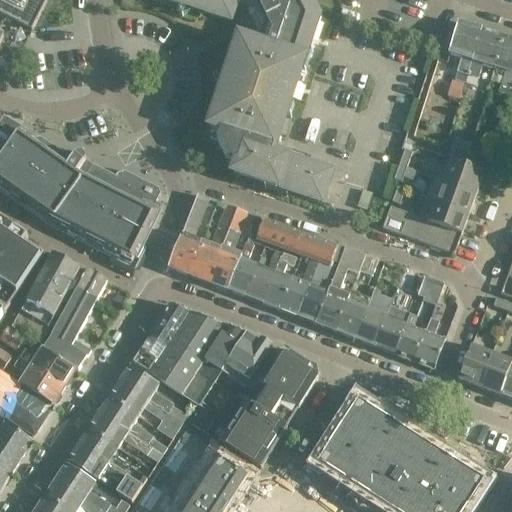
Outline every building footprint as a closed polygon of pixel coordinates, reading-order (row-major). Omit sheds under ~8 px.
[(0,0),(0,15),(31,31),(30,31),(32,32),(48,0),(0,0)] [(322,203),(331,175),(273,156),(318,17),(307,14),(311,2),(309,0),(165,0),(230,21),(236,3),(256,10),(260,16),(264,24),(257,45),(239,39),(210,128),(221,131),(217,143),(226,160),(237,164),(233,174),(322,203)] [(457,23),(448,55),(449,55),(460,59),(454,81),(465,84),(481,30),(457,23)] [(493,68),(503,37),(481,30),(465,84),(476,88),(482,65),(493,68)] [(511,39),(503,37),(493,68),(505,72),(498,94),(510,98),(511,90),(511,39)] [(452,82),(447,97),(459,101),(464,85),(452,82)] [(4,118),(0,123),(0,158),(17,133),(21,128),(4,118)] [(0,188),(50,225),(139,269),(147,251),(141,249),(157,215),(160,207),(155,204),(160,195),(158,189),(124,172),(121,173),(119,178),(94,167),(85,161),(86,160),(85,156),(80,153),(75,154),(71,160),(39,138),(36,139),(33,144),(17,133),(0,158),(0,188)] [(467,160),(470,151),(473,136),(461,133),(459,140),(454,139),(449,155),(467,160)] [(398,166),(406,169),(411,154),(404,151),(398,166)] [(466,162),(468,163),(491,171),(492,169),(495,160),(483,156),(482,158),(473,154),(473,152),(470,151),(467,160),(466,162)] [(495,160),(492,169),(511,174),(511,155),(497,151),(495,160)] [(442,182),(476,194),(484,173),(449,161),(442,182)] [(406,169),(398,166),(393,181),(401,184),(406,169)] [(476,194),(442,182),(434,202),(468,215),(476,194)] [(404,191),(397,188),(391,204),(399,206),(404,191)] [(168,270),(188,277),(201,242),(194,240),(209,201),(198,196),(168,270)] [(468,215),(434,202),(427,222),(427,223),(461,235),(468,215)] [(207,285),(236,211),(226,207),(211,246),(201,242),(188,277),(207,285)] [(453,256),(461,235),(427,223),(427,222),(390,208),(382,230),(452,255),(452,256),(453,256)] [(236,211),(207,285),(227,292),(240,257),(232,254),(247,214),(236,211)] [(255,218),(240,257),(227,292),(244,299),(257,267),(247,263),(253,248),(250,246),(261,220),(255,218)] [(337,247),(263,220),(256,242),(309,261),(317,264),(330,268),(337,247)] [(0,322),(44,257),(0,226),(0,322)] [(344,250),(328,294),(315,327),(334,334),(349,297),(339,293),(347,272),(358,276),(359,273),(365,257),(344,250)] [(257,267),(244,299),(262,306),(280,258),(278,257),(279,254),(274,252),(267,270),(262,269),(266,260),(260,258),(257,267)] [(281,259),(280,258),(262,306),(279,313),(291,280),(282,276),(287,266),(293,268),(296,260),(283,255),(281,259)] [(25,304),(11,329),(39,344),(77,275),(83,279),(76,291),(97,302),(108,283),(81,268),(79,271),(53,256),(27,305),(25,304)] [(371,277),(377,261),(365,257),(359,273),(371,277)] [(296,319),(317,264),(309,261),(301,283),(291,280),(279,313),(296,319)] [(511,262),(500,295),(511,300),(511,262)] [(317,264),(296,319),(315,327),(328,294),(318,290),(322,279),(326,281),(330,269),(330,268),(317,264)] [(404,271),(397,290),(417,297),(424,278),(404,271)] [(424,278),(417,297),(424,299),(423,303),(435,307),(437,304),(438,304),(440,296),(444,285),(424,278)] [(374,349),(395,293),(376,286),(370,300),(354,342),(374,349)] [(97,302),(76,291),(65,311),(86,322),(97,302)] [(350,293),(349,297),(334,334),(354,342),(370,300),(350,293)] [(510,306),(495,300),(492,308),(507,313),(510,306)] [(166,350),(190,314),(173,307),(168,308),(148,339),(148,340),(131,365),(148,376),(165,350),(166,350)] [(390,308),(374,349),(393,357),(405,325),(409,315),(390,308)] [(43,350),(42,350),(76,372),(78,373),(87,359),(91,352),(75,343),(86,322),(65,311),(51,336),(51,337),(43,350)] [(165,350),(148,376),(182,398),(228,328),(190,314),(166,350),(165,350)] [(413,365),(425,333),(413,329),(417,319),(409,315),(405,325),(393,357),(413,365)] [(433,372),(444,341),(434,337),(439,323),(430,320),(425,333),(413,365),(433,372)] [(228,328),(182,398),(190,403),(199,409),(222,374),(247,336),(244,335),(228,328)] [(7,330),(0,340),(0,342),(16,354),(25,340),(7,330)] [(247,336),(222,374),(239,385),(243,379),(249,383),(271,349),(260,341),(258,344),(247,336)] [(457,381),(458,381),(478,389),(491,355),(470,347),(470,348),(458,380),(457,380),(457,381)] [(20,360),(65,390),(76,372),(42,350),(36,360),(25,352),(20,360)] [(278,352),(220,444),(260,469),(286,429),(285,428),(297,409),(298,410),(318,378),(317,370),(286,350),(278,352)] [(11,359),(0,351),(0,372),(2,374),(11,359)] [(511,362),(491,355),(478,389),(499,397),(511,364),(511,362)] [(53,407),(65,390),(20,360),(13,369),(25,377),(19,385),(53,407)] [(154,394),(158,387),(130,368),(118,385),(182,426),(187,418),(173,408),(174,407),(154,394)] [(2,374),(0,372),(0,417),(34,440),(53,409),(52,409),(53,407),(19,385),(2,374)] [(511,376),(503,399),(511,402),(511,376)] [(109,400),(138,418),(143,411),(162,423),(156,431),(172,442),(182,426),(118,385),(109,400)] [(99,414),(163,457),(167,450),(152,441),(153,439),(133,426),(138,418),(109,400),(99,414)] [(329,449),(322,458),(330,464),(326,471),(344,482),(344,483),(358,492),(359,492),(390,511),(466,511),(468,510),(480,491),(472,486),(477,478),(457,466),(457,465),(442,456),(401,430),(401,429),(386,420),(366,408),(361,416),(353,410),(341,429),(328,449),(329,449)] [(189,426),(205,435),(215,419),(200,409),(189,426)] [(88,431),(118,450),(122,442),(157,465),(163,457),(99,414),(88,431)] [(0,443),(23,459),(33,445),(0,422),(0,443)] [(118,450),(88,431),(78,446),(142,488),(146,482),(130,471),(131,469),(113,457),(118,450)] [(0,466),(13,475),(23,459),(0,443),(0,466)] [(142,488),(78,446),(67,463),(97,482),(131,505),(142,488)] [(178,450),(172,460),(179,464),(185,455),(178,450)] [(213,457),(200,478),(234,500),(247,480),(213,457)] [(172,460),(166,469),(173,474),(179,464),(172,460)] [(0,489),(2,491),(13,475),(0,466),(0,489)] [(89,494),(95,485),(65,466),(55,482),(101,511),(126,511),(129,508),(121,502),(115,510),(89,494)] [(200,478),(187,497),(211,511),(226,511),(234,500),(200,478)] [(44,498),(66,511),(77,511),(79,509),(84,511),(101,511),(55,482),(44,498)] [(154,489),(147,498),(154,502),(160,493),(154,489)] [(211,511),(187,497),(177,511),(211,511)] [(35,511),(66,511),(44,498),(35,511)] [(147,498),(141,508),(148,511),(154,502),(147,498)]
